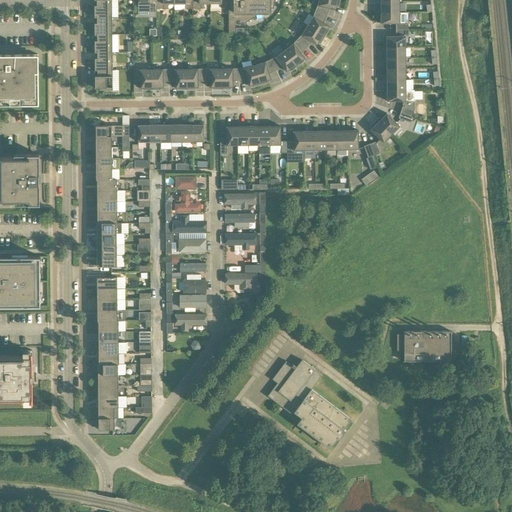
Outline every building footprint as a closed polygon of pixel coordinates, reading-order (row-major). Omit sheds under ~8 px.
[(99,21),(112,22),(112,3),(99,3),(99,0),(97,0),(97,6),(94,6),(94,17),(94,18),(97,18),(99,18),(99,21)] [(144,9),(156,9),(156,0),(135,0),(135,3),(138,3),(138,4),(144,4),(144,9)] [(168,4),(174,4),(174,0),(156,0),(156,9),(168,9),(168,4)] [(185,9),(192,9),(192,0),(174,0),(174,4),(185,4),(185,9)] [(199,4),(210,3),(210,0),(192,0),(192,9),(199,9),(199,4)] [(210,0),(210,3),(221,3),(221,9),(228,9),(228,0),(210,0)] [(228,0),(229,36),(236,36),(235,17),(241,17),(244,23),(255,16),(255,13),(270,13),(270,9),(273,9),(275,0),(228,0)] [(339,0),(318,0),(317,6),(315,11),(327,16),(330,9),(336,10),(336,7),(338,7),(339,0)] [(381,13),(400,13),(400,2),(380,2),(381,13)] [(327,16),(315,11),(313,16),(307,26),(325,37),(329,29),(328,28),(329,26),(324,22),(327,16)] [(400,24),(400,13),(381,13),(381,18),(380,18),(381,18),(381,24),(396,24),(396,30),(408,30),(408,24),(400,24)] [(99,38),(112,39),(112,22),(99,21),(99,18),(97,18),(97,24),(94,24),(94,35),(97,35),(99,35),(99,38)] [(297,39),(306,48),(312,42),(317,45),(318,43),(320,44),(325,37),(307,26),(301,36),(297,39)] [(386,47),(405,47),(405,36),(408,36),(408,30),(396,30),(396,36),(386,36),(386,42),(385,42),(385,43),(386,43),(386,47)] [(100,56),(112,56),(112,39),(99,38),(99,35),(97,35),(97,41),(95,41),(95,52),(94,52),(94,53),(97,53),(100,53),(100,56)] [(301,53),(306,48),(297,39),(294,43),(285,50),(297,67),(304,61),(303,60),(305,58),(301,53)] [(386,58),(406,58),(405,47),(386,47),(386,58)] [(38,100),(38,55),(13,55),(13,50),(2,50),(2,55),(0,54),(0,104),(17,105),(17,100),(38,100)] [(297,67),(285,50),(275,57),(271,60),(276,71),(283,67),(286,72),(289,70),(290,72),(297,67)] [(100,73),(112,74),(112,56),(100,56),(100,53),(97,53),(97,59),(95,59),(95,70),(94,70),(94,71),(97,71),(100,71),(100,73)] [(386,69),(406,69),(406,58),(386,58),(386,69)] [(276,71),(271,60),(266,62),(255,65),(260,85),(269,83),(268,81),(271,80),(269,74),(276,71)] [(260,85),(255,65),(243,68),(240,69),(240,81),(247,81),(249,86),(251,85),(252,87),(260,85)] [(163,82),(169,82),(169,69),(151,70),(152,90),(160,90),(160,88),(163,88),(163,82)] [(169,82),(175,82),(175,88),(178,88),(178,90),(187,90),(186,69),(169,69),(169,82)] [(198,82),(204,82),(204,69),(186,69),(187,90),(195,90),(195,88),(198,88),(198,82)] [(204,69),(204,82),(210,82),(210,88),(213,88),(213,90),(221,90),(221,69),(204,69)] [(240,81),(240,69),(233,69),(221,69),(221,90),(230,90),(230,88),(233,88),(233,82),(240,81)] [(387,80),(406,80),(406,69),(386,69),(387,80)] [(152,90),(151,70),(134,70),(134,83),(140,82),(140,88),(143,88),(143,91),(152,90)] [(112,74),(100,73),(100,71),(97,71),(97,76),(95,76),(95,88),(100,88),(100,91),(113,91),(112,74)] [(387,91),(406,91),(406,80),(387,80),(387,91)] [(406,91),(387,91),(387,95),(386,95),(386,96),(387,96),(387,102),(414,102),(414,91),(406,91)] [(401,113),(412,117),(414,111),(403,107),(401,113)] [(377,120),(392,135),(400,126),(387,113),(384,116),(383,114),(377,120)] [(410,123),(412,117),(401,113),(399,119),(410,123)] [(383,143),(392,135),(377,120),(371,127),(372,128),(370,130),(383,143)] [(149,143),(149,125),(138,126),(138,143),(149,143)] [(160,142),(160,125),(149,125),(149,143),(160,142)] [(171,142),(171,125),(160,125),(160,142),(171,142)] [(182,142),(182,125),(171,125),(171,142),(182,142)] [(182,125),(182,142),(193,142),(192,125),(182,125)] [(192,125),(193,142),(204,142),(204,125),(192,125)] [(111,137),(122,137),(129,137),(129,126),(115,126),(115,127),(97,127),(97,137),(111,137)] [(259,146),(259,126),(248,127),(248,146),(259,146)] [(270,146),(270,126),(259,126),(259,146),(259,154),(270,154),(270,146)] [(287,154),(287,141),(281,141),(281,126),(275,126),(274,126),(270,126),(270,146),(281,145),(281,154),(287,154)] [(237,146),(237,127),(226,127),(226,142),(220,142),(220,154),(227,154),(226,146),(237,146)] [(248,146),(248,127),(237,127),(237,146),(248,146)] [(348,131),(348,150),(359,150),(358,131),(353,131),(353,130),(352,130),(352,131),(348,131)] [(293,151),(304,151),(304,131),(299,131),(293,131),(293,141),(287,141),(287,154),(293,153),(293,151)] [(304,151),(315,150),(315,131),(304,131),(304,151)] [(315,150),(326,150),(326,131),(315,131),(315,150)] [(326,150),(337,150),(337,131),(326,131),(326,150)] [(337,150),(348,150),(348,131),(337,131),(337,150)] [(97,148),(111,148),(111,137),(97,137),(97,148)] [(370,144),(374,156),(380,154),(375,142),(370,144)] [(368,158),(374,156),(370,144),(364,146),(368,158)] [(97,159),(111,158),(111,148),(97,148),(97,159)] [(39,155),(17,155),(13,155),(13,158),(0,157),(0,201),(14,202),(14,205),(39,205),(39,155)] [(377,167),(373,156),(368,158),(366,159),(370,170),(377,167)] [(97,169),(111,169),(111,158),(97,159),(97,169)] [(111,180),(111,169),(97,169),(97,181),(97,180),(111,180)] [(378,176),(374,171),(362,179),(366,185),(378,176)] [(176,177),(176,190),(197,190),(197,177),(176,177)] [(98,191),(117,191),(117,180),(111,180),(97,180),(97,181),(98,181),(98,191)] [(142,185),(142,191),(150,191),(150,187),(150,180),(139,180),(139,185),(142,185)] [(238,180),(222,180),(222,190),(238,190),(238,180)] [(98,202),(117,202),(117,191),(98,191),(98,202)] [(137,201),(139,201),(150,201),(150,191),(142,191),(137,191),(137,201)] [(257,194),(227,194),(227,207),(257,207),(257,194)] [(185,207),(180,207),(180,215),(204,214),(204,204),(194,205),(194,196),(185,196),(185,207)] [(98,213),(117,212),(117,202),(98,202),(98,213)] [(117,223),(117,212),(98,213),(98,223),(117,223)] [(257,215),(226,216),(226,224),(257,223),(257,215)] [(201,219),(175,220),(175,232),(202,231),(201,219)] [(98,223),(98,224),(97,224),(97,234),(115,234),(121,234),(121,223),(117,223),(98,223)] [(145,234),(150,233),(150,223),(142,223),(139,223),(139,229),(145,229),(145,234)] [(115,234),(97,234),(97,245),(115,245),(115,234)] [(255,235),(227,236),(227,247),(255,247),(255,235)] [(209,241),(180,242),(180,257),(210,256),(209,241)] [(115,245),(97,245),(97,256),(115,256),(115,245)] [(254,252),(227,253),(227,265),(255,264),(254,252)] [(0,307),(21,307),(40,307),(40,257),(21,257),(21,254),(20,254),(20,256),(12,256),(12,254),(12,257),(0,257),(0,307)] [(178,263),(178,254),(172,254),(166,254),(166,263),(172,263),(178,263)] [(115,256),(97,256),(97,268),(115,268),(115,256)] [(209,265),(183,265),(183,274),(210,274),(209,265)] [(257,275),(226,275),(226,285),(257,285),(257,275)] [(97,289),(117,289),(117,278),(97,278),(97,289)] [(210,282),(184,283),(185,295),(210,294),(210,282)] [(97,300),(117,300),(117,289),(97,289),(97,300)] [(97,311),(117,310),(117,300),(97,300),(97,311)] [(209,304),(178,304),(178,313),(209,313),(209,304)] [(117,321),(117,310),(97,311),(97,322),(98,322),(98,321),(117,321)] [(151,321),(151,313),(139,313),(139,321),(146,321),(151,321)] [(211,316),(177,317),(177,326),(211,325),(211,316)] [(98,332),(118,332),(118,321),(117,321),(98,321),(98,322),(98,332)] [(98,343),(118,343),(118,332),(98,332),(98,343)] [(139,332),(139,343),(151,342),(151,332),(139,332)] [(397,334),(397,340),(397,351),(404,351),(404,362),(451,362),(451,332),(404,332),(404,334),(397,334)] [(151,353),(151,342),(139,343),(139,353),(151,353)] [(98,354),(118,354),(118,343),(98,343),(98,354)] [(118,365),(119,365),(118,354),(98,354),(98,364),(98,365),(118,365)] [(0,356),(0,399),(32,399),(32,382),(36,382),(37,382),(37,373),(36,373),(36,367),(32,368),(32,356),(8,356),(0,356)] [(337,439),(338,440),(345,431),(344,430),(351,420),(311,389),(321,376),(314,370),(302,360),(296,367),(293,365),(292,366),(286,362),(272,379),(277,383),(268,396),(292,415),(294,412),(301,418),(297,424),(329,449),(337,439)] [(118,375),(118,365),(98,365),(98,364),(98,375),(118,375)] [(140,375),(145,375),(151,375),(151,369),(151,364),(140,364),(140,375)] [(98,386),(118,386),(118,375),(98,375),(98,386)] [(140,375),(140,386),(152,386),(151,375),(145,375),(140,375)] [(98,397),(118,397),(118,386),(98,386),(98,397)] [(142,397),(142,407),(152,407),(152,396),(142,397)] [(118,397),(98,397),(98,408),(114,408),(118,408),(118,397)] [(114,408),(98,408),(98,419),(114,418),(114,408)] [(114,418),(98,419),(98,430),(114,430),(114,418)]
